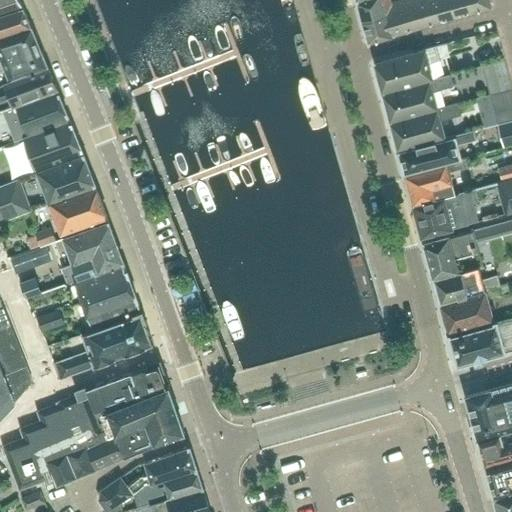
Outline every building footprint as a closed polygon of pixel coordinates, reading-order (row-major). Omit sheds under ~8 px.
[(0,0),(0,14),(23,7),(20,0),(0,0)] [(358,0),(364,19),(393,11),(390,0),(358,0)] [(420,27),(412,0),(398,0),(396,1),(404,31),(420,27)] [(412,0),(420,27),(438,22),(431,0),(412,0)] [(431,0),(438,22),(455,18),(450,0),(431,0)] [(450,0),(455,18),(473,13),(469,0),(450,0)] [(469,0),(473,13),(491,8),(489,0),(469,0)] [(23,7),(0,14),(0,36),(31,27),(23,7)] [(393,11),(364,19),(370,41),(399,33),(393,11)] [(0,36),(0,54),(1,58),(39,46),(31,27),(0,36)] [(374,61),(383,91),(433,78),(428,62),(439,59),(435,45),(374,61)] [(0,58),(0,71),(6,69),(10,78),(27,71),(28,74),(48,66),(39,46),(1,58),(0,58)] [(490,93),(511,87),(511,84),(505,59),(482,65),(490,93)] [(0,109),(5,108),(57,88),(48,66),(28,74),(5,83),(9,93),(0,96),(0,109)] [(390,119),(436,107),(432,91),(453,85),(450,73),(433,78),(383,91),(390,119)] [(511,87),(490,93),(498,123),(511,119),(511,87)] [(18,140),(70,119),(57,88),(5,108),(18,140)] [(397,148),(444,137),(440,120),(461,114),(458,102),(436,107),(390,119),(397,148)] [(40,163),(34,165),(37,171),(83,153),(70,119),(29,136),(40,163)] [(511,119),(498,123),(503,146),(511,143),(511,119)] [(444,137),(397,148),(404,172),(446,161),(460,157),(457,144),(476,139),(473,129),(444,137)] [(48,201),(95,184),(83,153),(37,171),(48,201)] [(466,166),(464,156),(460,157),(446,161),(404,172),(413,203),(455,192),(449,171),(466,166)] [(501,180),(511,177),(511,163),(498,167),(501,180)] [(511,177),(501,180),(496,182),(504,214),(511,211),(511,177)] [(0,221),(31,210),(19,178),(0,184),(0,221)] [(57,234),(107,216),(95,184),(48,201),(58,227),(55,229),(57,234)] [(422,234),(452,227),(462,225),(458,208),(478,203),(474,187),(462,190),(455,192),(413,203),(422,234)] [(511,218),(474,230),(478,248),(486,246),(484,239),(511,230),(511,218)] [(76,251),(79,259),(117,245),(108,219),(63,236),(69,253),(76,251)] [(50,227),(26,237),(30,247),(55,237),(50,227)] [(454,255),(478,248),(474,230),(424,244),(434,278),(458,271),(454,255)] [(79,259),(76,251),(69,253),(73,263),(65,266),(71,281),(76,280),(124,262),(117,245),(79,259)] [(39,248),(30,251),(35,264),(44,261),(39,248)] [(76,280),(78,287),(83,300),(131,283),(124,262),(76,280)] [(479,288),(498,283),(495,275),(481,279),(478,266),(458,271),(434,278),(440,302),(480,291),(479,288)] [(19,282),(25,298),(41,292),(35,276),(19,282)] [(91,324),(140,307),(131,283),(83,300),(91,324)] [(449,334),(488,323),(480,291),(440,302),(449,334)] [(0,330),(11,327),(2,306),(0,306),(0,330)] [(37,316),(42,332),(65,323),(60,309),(37,316)] [(59,379),(154,345),(142,312),(82,334),(89,353),(74,358),(72,354),(52,361),(59,379)] [(488,323),(449,334),(449,335),(458,366),(507,353),(507,352),(511,350),(511,321),(511,318),(489,324),(488,323)] [(0,346),(16,341),(11,327),(0,330),(0,346)] [(16,341),(0,346),(0,359),(21,353),(16,341)] [(21,353),(0,359),(0,364),(3,374),(26,365),(21,353)] [(0,364),(0,417),(6,411),(14,401),(3,374),(0,364)] [(95,468),(183,433),(159,367),(158,365),(157,364),(156,364),(154,365),(77,391),(77,392),(57,400),(57,401),(36,410),(39,419),(19,427),(23,436),(1,445),(19,490),(55,476),(49,461),(70,451),(71,453),(87,445),(87,447),(95,468)] [(26,365),(3,374),(14,401),(32,381),(26,365)] [(511,382),(467,395),(479,437),(501,431),(504,444),(511,441),(511,382)] [(511,441),(504,444),(501,431),(479,437),(486,464),(511,456),(511,441)] [(95,468),(87,447),(87,445),(71,453),(70,451),(49,461),(55,476),(57,482),(95,468)] [(144,486),(163,480),(195,469),(188,448),(144,463),(147,473),(138,475),(126,484),(121,476),(101,490),(99,499),(106,511),(133,493),(143,486),(144,486)] [(511,456),(486,464),(494,496),(511,490),(511,456)] [(163,480),(144,486),(143,486),(133,493),(137,507),(201,487),(195,469),(163,480)] [(209,511),(201,487),(137,507),(135,508),(135,511),(209,511)] [(511,511),(511,490),(494,496),(498,511),(511,511)] [(27,510),(44,503),(40,491),(22,499),(27,510)] [(106,511),(120,511),(123,511),(120,503),(106,511)]
